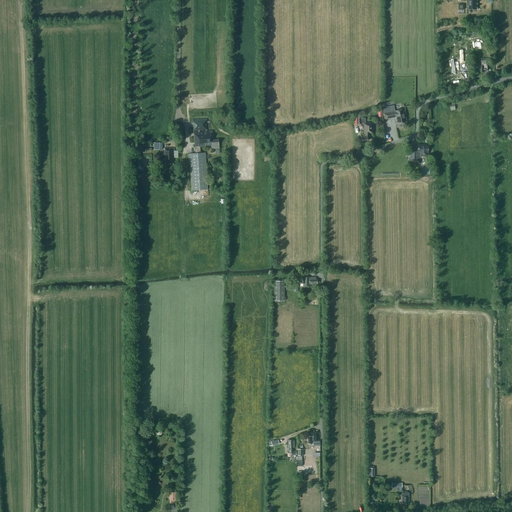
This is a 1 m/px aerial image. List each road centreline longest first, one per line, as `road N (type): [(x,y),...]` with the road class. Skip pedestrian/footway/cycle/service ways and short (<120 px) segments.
road 1 (unclassified): [(321,276),(321,164),(404,144),(414,139),(423,101),(511,78)]
road 2 (unclassified): [(177,129),(176,0)]
